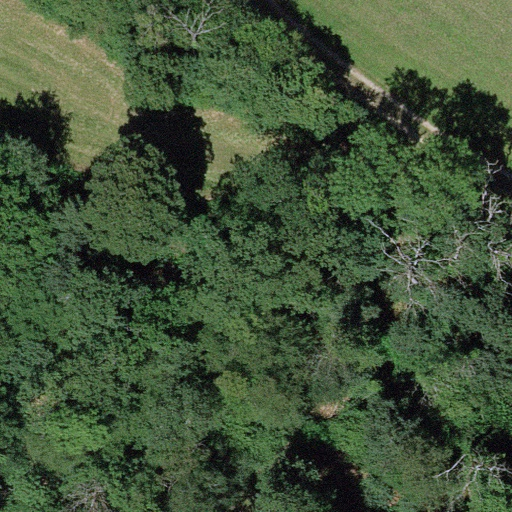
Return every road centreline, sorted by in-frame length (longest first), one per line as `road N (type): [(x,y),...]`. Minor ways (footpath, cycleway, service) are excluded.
road 1 (track): [(403,127),(315,157),(196,163),(100,156),(0,132)]
road 2 (track): [(246,0),(324,72),(511,194)]
